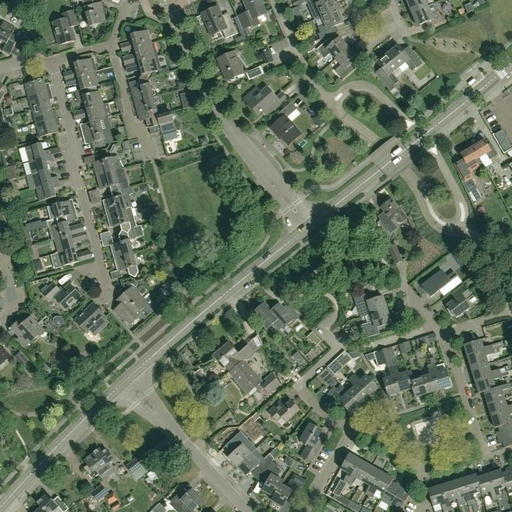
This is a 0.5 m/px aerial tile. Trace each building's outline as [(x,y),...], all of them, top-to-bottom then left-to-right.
[(243,0),(248,12),(243,15),(242,14),(237,17),(243,31),(249,28),(248,28),(259,23),(257,17),(266,14),(259,0),(243,0)] [(319,0),(312,0),(306,3),(311,14),(319,10),(322,18),(338,11),(333,0),(327,0),(320,3),(319,0)] [(425,0),(408,0),(407,1),(413,14),(428,7),(425,0)] [(109,22),(105,8),(104,2),(84,8),(90,27),(109,22)] [(439,11),(438,11),(435,6),(433,5),(428,7),(413,14),(418,26),(430,21),(432,27),(446,21),(443,15),(441,16),(439,11)] [(226,39),(238,34),(231,19),(224,22),(218,8),(202,15),(211,34),(221,30),(226,39)] [(343,24),(338,11),(322,18),(325,25),(317,28),(320,34),(318,35),(320,40),(334,34),(332,29),(343,24)] [(71,28),(78,26),(74,12),(63,15),(65,22),(53,25),(59,44),(74,40),(71,28)] [(0,28),(0,43),(5,47),(2,52),(9,56),(19,39),(12,35),(16,29),(4,22),(0,28)] [(123,52),(135,49),(152,44),(148,30),(131,35),(133,42),(121,46),(123,52)] [(25,35),(19,45),(24,49),(30,38),(25,35)] [(336,60),(349,49),(340,38),(330,47),(326,42),(316,50),(324,60),(331,54),(336,60)] [(154,43),(152,44),(135,49),(136,54),(123,58),(125,66),(158,57),(154,43)] [(399,45),(388,54),(399,68),(406,63),(412,72),(422,64),(413,52),(407,56),(399,45)] [(358,59),(349,49),(336,60),(341,66),(335,71),(343,81),(352,72),(348,68),(358,59)] [(228,80),(243,74),(234,53),(219,59),(228,80)] [(393,74),(399,68),(388,54),(377,63),(385,73),(379,78),(389,90),(389,91),(394,98),(400,95),(393,87),(399,82),(393,74)] [(161,70),(158,57),(125,66),(127,74),(141,70),(142,75),(148,79),(152,73),(157,71),(158,74),(162,73),(161,70)] [(93,58),(82,62),(77,58),(75,64),(74,64),(76,71),(64,74),(66,80),(95,72),(95,73),(97,72),(93,58)] [(249,81),(264,74),(261,67),(246,73),(249,81)] [(98,86),(95,73),(95,72),(66,80),(67,87),(80,83),(82,90),(88,88),(88,89),(98,86)] [(154,97),(148,79),(142,75),(139,81),(141,86),(131,89),(135,103),(154,97)] [(25,84),(29,98),(50,91),(48,84),(45,84),(43,79),(25,84)] [(89,94),(88,89),(88,88),(82,90),(76,92),(79,103),(85,101),(87,110),(103,105),(100,91),(89,94)] [(273,110),(287,98),(282,93),(276,98),(267,88),(258,97),(254,92),(245,99),(259,115),(269,105),(273,110)] [(53,99),(50,91),(29,98),(32,111),(51,106),(49,100),(53,99)] [(157,110),(154,97),(135,103),(138,116),(148,113),(150,119),(159,116),(170,113),(169,107),(157,110)] [(181,100),(182,107),(191,106),(190,98),(181,100)] [(108,104),(103,105),(87,110),(74,113),(76,119),(89,116),(91,122),(91,123),(100,120),(100,121),(108,118),(112,117),(108,104)] [(287,118),(296,110),(291,104),(276,117),(280,121),(271,129),(277,136),(279,134),(289,145),(301,134),(287,118)] [(52,111),(51,106),(32,111),(36,124),(58,118),(56,110),(52,111)] [(176,131),(173,121),(175,118),(172,116),(171,113),(170,113),(159,116),(150,119),(146,120),(148,129),(159,126),(164,142),(178,138),(176,131)] [(60,126),(58,118),(36,124),(40,137),(58,132),(57,126),(60,126)] [(108,118),(100,121),(100,120),(91,123),(91,122),(81,125),(84,139),(95,136),(97,142),(102,145),(113,142),(110,131),(111,129),(108,118)] [(494,135),(504,152),(511,147),(502,131),(494,135)] [(484,140),(472,147),(482,164),(485,168),(492,164),(489,160),(497,156),(493,149),(491,151),(484,140)] [(60,148),(50,150),(44,152),(41,144),(25,148),(29,162),(51,155),(61,153),(60,148)] [(460,154),(463,159),(455,164),(465,180),(470,177),(468,173),(482,164),(472,147),(460,154)] [(23,148),(17,149),(19,163),(25,162),(23,148)] [(53,161),(51,155),(29,162),(32,175),(49,170),(47,162),(53,161)] [(122,168),(119,162),(118,156),(96,162),(94,156),(84,159),(86,166),(93,164),(97,177),(116,171),(122,170),(121,168),(122,168)] [(51,178),(49,170),(32,175),(36,188),(59,182),(57,177),(51,178)] [(119,184),(116,171),(97,177),(100,190),(110,187),(112,193),(129,188),(127,182),(119,184)] [(27,190),(33,188),(29,175),(23,177),(27,190)] [(465,180),(464,181),(471,193),(477,189),(470,177),(465,180)] [(60,187),(59,182),(36,188),(40,202),(56,197),(54,189),(60,187)] [(126,209),(123,196),(131,195),(129,188),(112,193),(113,198),(103,201),(107,215),(126,209)] [(97,189),(87,191),(89,205),(99,203),(97,189)] [(391,221),(391,220),(393,218),(395,221),(396,221),(397,222),(399,223),(401,222),(402,222),(403,222),(408,218),(402,211),(401,212),(391,199),(381,207),(385,212),(384,212),(378,217),(381,220),(380,220),(387,230),(391,227),(390,227),(391,226),(392,224),(392,222),(391,221)] [(47,222),(42,223),(43,228),(49,227),(49,228),(78,220),(76,214),(72,200),(61,204),(58,201),(55,205),(53,205),(57,219),(47,222)] [(137,227),(131,208),(126,209),(107,215),(111,228),(121,225),(122,231),(128,234),(132,228),(137,227)] [(83,224),(69,227),(68,223),(78,220),(49,228),(53,241),(55,240),(85,232),(83,224)] [(115,258),(133,253),(128,234),(122,231),(119,237),(121,242),(111,245),(115,258)] [(75,249),(73,244),(88,240),(85,232),(55,240),(58,253),(56,254),(75,249)] [(403,261),(395,245),(388,248),(396,265),(403,261)] [(90,250),(76,254),(75,249),(56,254),(60,268),(70,265),(72,266),(75,264),(84,261),(93,259),(90,250)] [(456,250),(451,254),(455,259),(460,256),(456,250)] [(135,278),(139,272),(133,253),(115,258),(118,272),(128,269),(130,275),(135,278)] [(437,275),(432,280),(423,286),(431,297),(444,287),(448,292),(461,282),(454,273),(442,281),(437,275)] [(66,310),(81,296),(70,285),(61,293),(54,284),(43,294),(49,300),(53,296),(66,310)] [(469,293),(467,290),(469,288),(466,284),(453,294),(456,299),(447,306),(456,318),(470,308),(463,298),(469,293)] [(136,314),(147,304),(132,288),(118,300),(121,304),(115,310),(124,320),(125,318),(131,324),(139,317),(136,314)] [(354,298),(356,305),(357,305),(361,318),(387,310),(383,297),(369,301),(367,294),(354,298)] [(278,318),(271,311),(272,310),(264,303),(252,314),(267,330),(272,325),(278,331),(275,328),(279,325),(275,320),(278,318)] [(95,335),(107,324),(103,320),(107,317),(94,304),(85,312),(84,310),(77,316),(79,318),(76,321),(86,333),(89,330),(95,335)] [(295,322),(300,317),(290,306),(285,311),(279,304),(272,310),(271,311),(278,318),(275,320),(279,325),(275,328),(278,331),(282,328),(283,330),(293,320),(295,322)] [(391,323),(387,310),(361,318),(371,315),(373,322),(362,325),(366,338),(380,334),(377,327),(391,323)] [(30,344),(44,331),(31,317),(23,324),(20,321),(11,328),(20,338),(18,340),(24,346),(29,342),(30,344)] [(426,348),(423,338),(416,340),(419,350),(426,348)] [(503,346),(502,342),(483,348),(481,340),(463,345),(467,358),(493,349),(498,348),(503,346)] [(408,342),(399,345),(402,354),(411,352),(408,342)] [(231,372),(254,352),(246,343),(235,351),(228,343),(214,355),(224,367),(226,366),(231,372)] [(412,389),(407,372),(400,375),(397,366),(396,366),(394,358),(395,357),(392,348),(387,349),(391,362),(393,367),(401,393),(412,390),(412,389)] [(488,365),(486,357),(500,352),(498,348),(493,349),(467,358),(471,370),(488,365)] [(391,362),(387,349),(373,353),(377,366),(391,362)] [(344,351),(335,360),(343,368),(352,359),(344,351)] [(15,358),(23,367),(29,362),(20,352),(15,358)] [(262,382),(244,361),(254,353),(254,352),(231,372),(229,373),(248,395),(255,388),(259,393),(263,389),(269,395),(281,385),(272,373),(264,380),(266,382),(263,384),(262,383),(262,382)] [(334,375),(343,368),(335,360),(327,367),(334,375)] [(438,372),(435,364),(431,365),(439,391),(451,387),(446,370),(438,372)] [(439,391),(431,365),(427,366),(430,375),(422,377),(427,394),(432,393),(439,391)] [(490,372),(488,365),(471,370),(475,382),(501,374),(500,370),(490,372)] [(401,393),(393,367),(389,369),(391,377),(383,380),(388,397),(401,393)] [(318,376),(325,384),(333,377),(326,369),(318,376)] [(502,378),(501,378),(511,374),(511,370),(501,374),(475,382),(479,394),(484,393),(484,392),(495,388),(493,381),(502,378)] [(427,394),(422,377),(414,380),(412,371),(407,372),(412,389),(412,390),(413,389),(415,398),(427,394)] [(354,374),(351,377),(369,397),(378,388),(366,375),(360,381),(354,374)] [(369,397),(351,377),(348,380),(351,384),(345,389),(348,393),(348,392),(360,406),(369,397)] [(502,391),(511,389),(510,389),(511,388),(511,383),(495,388),(484,392),(484,393),(488,404),(505,399),(502,391)] [(319,396),(326,390),(323,386),(316,392),(319,396)] [(360,406),(348,392),(348,393),(345,389),(341,386),(332,395),(350,414),(360,406)] [(491,416),(511,409),(511,405),(507,407),(505,399),(488,404),(491,416)] [(286,423),(300,411),(291,401),(283,409),(278,404),(269,413),(277,421),(281,417),(286,423)] [(509,415),(511,414),(511,409),(491,416),(495,428),(499,427),(511,423),(509,415)] [(511,422),(511,423),(499,427),(500,432),(496,433),(498,439),(511,434),(511,422)] [(324,441),(318,438),(322,431),(310,424),(300,441),(308,445),(301,457),(312,463),(324,441)] [(228,458),(237,468),(251,455),(242,445),(250,438),(244,432),(232,444),(237,450),(228,458)] [(511,446),(511,434),(498,439),(500,444),(503,443),(505,448),(511,446)] [(100,450),(92,456),(109,477),(113,473),(109,468),(116,462),(107,451),(103,454),(100,450)] [(264,472),(272,462),(274,459),(270,454),(264,459),(260,454),(255,459),(251,455),(237,468),(246,477),(258,466),(264,472)] [(347,484),(360,461),(349,455),(340,470),(347,474),(343,482),(347,484)] [(109,477),(92,456),(85,462),(88,466),(83,469),(92,480),(99,475),(104,481),(109,477)] [(148,472),(137,458),(126,467),(137,481),(148,472)] [(363,483),(371,467),(360,461),(347,484),(351,486),(355,479),(363,483)] [(272,462),(264,472),(263,473),(270,477),(262,491),(274,497),(281,485),(283,481),(277,478),(281,472),(276,469),(278,465),(272,462)] [(369,496),(382,473),(371,467),(363,483),(370,487),(365,494),(369,496)] [(511,493),(511,471),(511,467),(505,469),(506,472),(502,474),(501,474),(506,487),(508,494),(511,493)] [(501,474),(502,474),(501,470),(489,474),(497,500),(501,498),(498,490),(506,487),(501,474)] [(391,482),(392,482),(393,479),(382,473),(369,496),(373,498),(377,491),(384,494),(391,482)] [(497,500),(489,474),(477,478),(476,478),(481,492),(482,495),(490,492),(492,501),(497,500)] [(476,478),(477,478),(476,475),(464,479),(472,504),(476,503),(473,494),(481,492),(476,478)] [(175,485),(178,489),(186,482),(183,478),(175,485)] [(472,504),(464,479),(452,482),(457,499),(465,497),(467,505),(472,504)] [(286,488),(281,485),(274,497),(272,501),(283,507),(289,496),(295,500),(302,487),(291,481),(286,488)] [(391,506),(401,488),(403,485),(398,482),(396,485),(392,482),(391,482),(384,494),(381,501),(391,506)] [(457,499),(452,482),(440,486),(448,511),(452,510),(449,502),(457,499)] [(405,490),(401,488),(391,506),(400,511),(413,489),(407,485),(405,490)] [(102,486),(92,494),(98,502),(108,494),(102,486)] [(446,511),(448,511),(440,486),(427,490),(432,507),(441,504),(443,511),(446,511)] [(170,502),(174,506),(172,508),(176,511),(194,511),(193,511),(204,501),(193,489),(183,499),(179,494),(170,502)] [(53,511),(59,507),(48,494),(38,503),(42,507),(45,511),(53,511)] [(348,506),(350,502),(339,496),(336,500),(348,506)]
